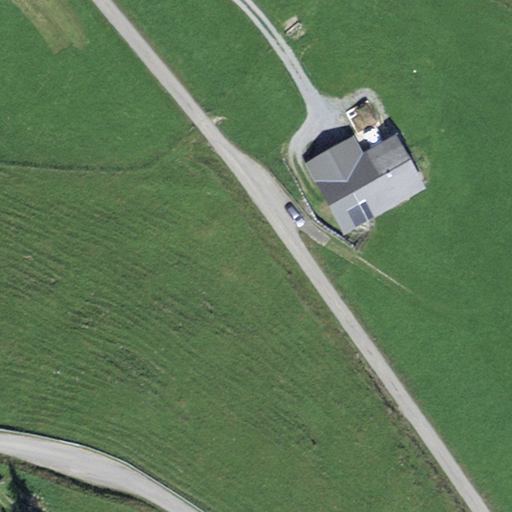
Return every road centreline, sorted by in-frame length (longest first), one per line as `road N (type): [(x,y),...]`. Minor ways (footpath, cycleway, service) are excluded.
road 1 (unclassified): [(99,0),(268,206),(479,511)]
road 2 (track): [(442,311),(268,206)]
road 3 (unclassified): [(185,511),(120,477),(0,442)]
road 4 (track): [(325,125),(287,55),(242,0)]
